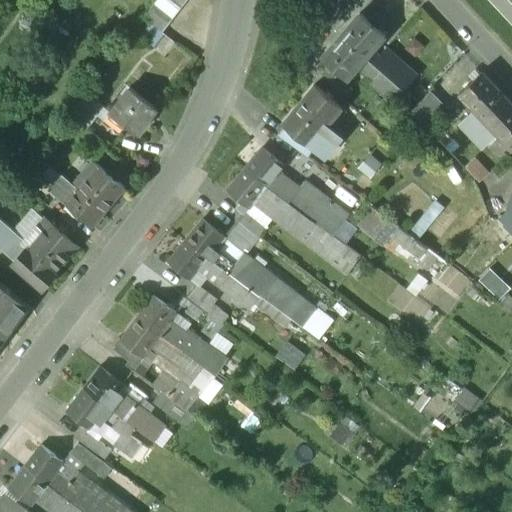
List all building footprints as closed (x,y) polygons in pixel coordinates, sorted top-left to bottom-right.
[(163,0),(177,11),(185,0),(163,0)] [(368,20),(360,13),(340,35),(367,57),(374,49),(386,35),(378,28),(384,21),(374,13),(368,20)] [(367,57),(340,35),(321,57),(329,64),(323,71),(332,79),(339,72),(347,79),(360,65),(367,57)] [(417,75),(386,47),(380,55),(374,49),(367,57),(386,74),(394,81),(392,84),(402,92),(417,75)] [(386,74),(367,57),(360,65),(364,69),(363,71),(373,80),(372,81),(377,86),(386,74)] [(511,102),(482,71),(459,92),(511,148),(511,102)] [(394,81),(386,74),(377,86),(384,92),(392,84),(394,81)] [(342,107),(315,84),(282,123),(286,127),(310,146),(312,144),(326,127),(342,107)] [(402,92),(392,84),(384,92),(394,101),(402,92)] [(158,109),(130,87),(110,112),(138,135),(158,109)] [(431,91),(411,112),(421,121),(441,101),(431,91)] [(310,146),(286,127),(279,135),(307,157),(315,146),(312,144),(310,146)] [(326,127),(312,144),(315,146),(324,154),(338,137),(326,127)] [(262,148),(244,169),(267,186),(278,172),(284,166),(262,148)] [(370,155),(359,168),(370,177),(381,164),(370,155)] [(124,189),(98,167),(83,184),(78,180),(73,185),(105,211),(124,189)] [(244,169),(227,190),(250,208),(254,202),(267,186),(244,169)] [(278,172),(267,186),(332,236),(348,214),(305,182),(300,189),(278,172)] [(105,211),(73,185),(68,192),(73,196),(65,205),(91,227),(105,211)] [(332,236),(267,186),(254,202),(349,274),(362,257),(332,236)] [(423,233),(445,205),(436,199),(415,227),(423,233)] [(375,208),(362,225),(373,233),(385,216),(375,208)] [(76,247),(44,219),(37,228),(43,233),(16,263),(42,286),(76,247)] [(225,237),(203,219),(185,241),(208,258),(225,237)] [(185,241),(168,261),(190,279),(208,258),(185,241)] [(26,306),(0,283),(0,342),(18,319),(17,318),(26,306)] [(177,313),(154,295),(137,317),(160,334),(177,313)] [(137,317),(121,339),(144,356),(160,334),(137,317)] [(123,384),(100,367),(83,388),(106,405),(123,384)] [(106,405),(83,388),(67,410),(90,427),(106,405)] [(470,409),(480,397),(468,388),(458,399),(470,409)] [(110,449),(86,431),(78,441),(103,459),(110,449)] [(103,459),(78,441),(69,452),(104,478),(113,467),(103,459)] [(65,461),(41,444),(25,465),(48,483),(57,472),(65,461)] [(25,465),(24,465),(8,487),(31,505),(36,499),(48,483),(25,465)] [(123,511),(76,476),(72,481),(70,480),(69,481),(57,472),(48,483),(86,511),(123,511)] [(86,511),(48,483),(36,499),(54,511),(86,511)] [(0,511),(25,511),(3,494),(0,498),(0,511)]
